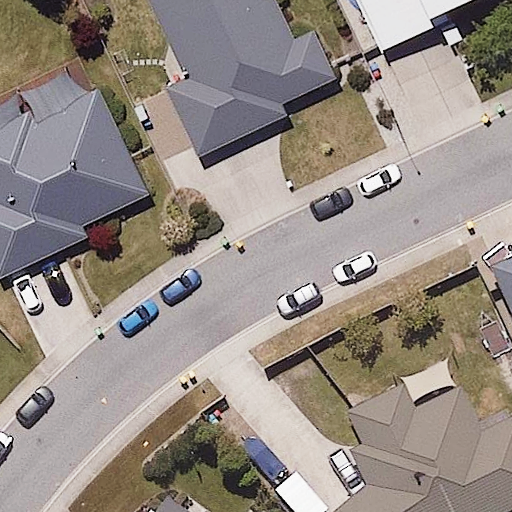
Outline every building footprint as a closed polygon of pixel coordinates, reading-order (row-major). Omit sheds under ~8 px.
[(156,0),(187,69),(167,80),(200,157),(287,112),(284,98),(341,72),(315,26),(296,32),(280,0),(156,0)] [(360,0),(381,45),(434,20),(429,5),(440,0),(360,0)] [(35,112),(31,101),(0,112),(0,272),(1,276),(93,242),(86,222),(148,199),(105,86),(35,112)] [(511,256),(492,265),(511,311),(511,256)] [(419,415),(400,383),(351,412),(370,444),(347,458),(366,489),(327,511),(511,511),(511,413),(489,374),(419,415)] [(194,511),(166,491),(151,511),(194,511)]
